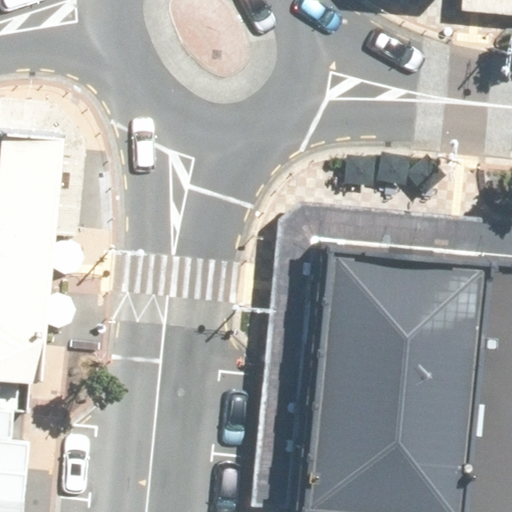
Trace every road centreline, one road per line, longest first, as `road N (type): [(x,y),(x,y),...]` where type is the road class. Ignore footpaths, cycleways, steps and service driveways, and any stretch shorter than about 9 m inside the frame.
road 1 (tertiary): [(147,511),(184,133)]
road 2 (tertiary): [(298,72),(401,96),(511,107)]
road 3 (tertiary): [(184,133),(134,109),(115,87),(98,32),(102,3)]
road 4 (tertiary): [(298,72),(253,122),(184,133)]
